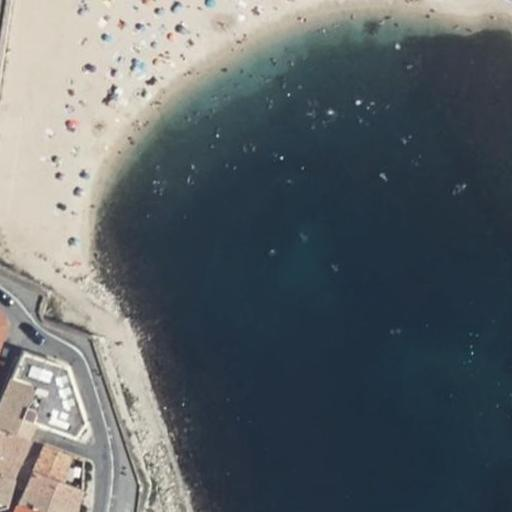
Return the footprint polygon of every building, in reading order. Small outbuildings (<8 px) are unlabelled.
[(46,258),(86,259),(88,178),(49,177),(46,258)] [(0,429),(27,441),(35,422),(74,437),(84,421),(66,365),(22,352),(0,403),(0,429)] [(0,474),(11,478),(27,441),(0,429),(0,474)] [(47,476),(52,466),(63,470),(69,454),(45,446),(34,471),(47,476)] [(52,466),(47,476),(68,484),(70,477),(62,474),(63,470),(52,466)] [(77,506),(82,489),(79,488),(68,484),(47,476),(34,471),(27,489),(77,506)] [(0,508),(7,507),(14,479),(11,478),(0,474),(0,508)] [(20,505),(40,511),(75,511),(77,506),(27,489),(20,505)]
